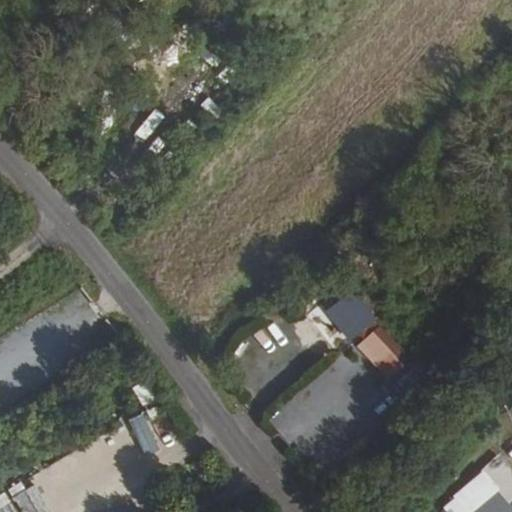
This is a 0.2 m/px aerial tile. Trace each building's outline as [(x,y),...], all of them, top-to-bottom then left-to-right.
[(248,63),(213,35),(185,72),(220,99),(248,63)] [(215,122),(224,114),(209,98),(200,106),(215,122)] [(354,346),(391,385),(414,363),(378,324),(354,346)] [(146,380),(131,387),(141,407),(156,399),(146,380)] [(139,446),(156,440),(145,412),(128,418),(139,446)] [(441,507),(445,511),(509,511),(511,511),(511,468),(499,455),(441,507)] [(27,473),(6,484),(20,511),(47,511),(48,511),(27,473)]
